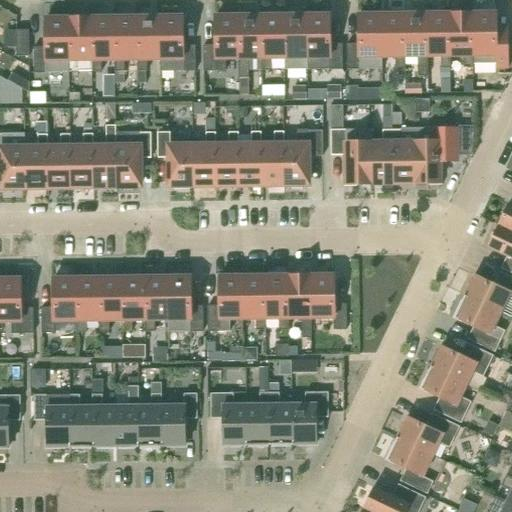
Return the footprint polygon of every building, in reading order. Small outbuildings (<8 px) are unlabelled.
[(428,55),(427,15),(404,16),(405,56),(418,55),(418,76),(428,76),(428,55)] [(451,68),(451,54),(450,15),(427,15),(428,55),(441,55),(441,68),(451,68)] [(473,68),(473,63),(473,15),(450,15),(451,54),(464,54),(464,68),(473,68)] [(496,15),(473,15),(473,63),(496,63),(496,68),(508,68),(508,26),(497,26),(496,15)] [(369,56),(382,56),(382,16),(358,16),(358,44),(347,44),(347,70),(369,70),(369,56)] [(405,56),(404,16),(382,16),(382,56),(395,56),(395,69),(405,69),(405,56)] [(248,57),(261,57),(261,17),(238,18),(239,57),(239,79),(249,79),(248,57)] [(271,57),(284,57),(284,17),(261,17),(261,57),(262,70),(271,70),(271,57)] [(294,57),(307,57),(306,17),(284,17),(284,57),(284,70),(294,70),(294,57)] [(306,17),(307,57),(329,56),(329,70),(342,70),(342,45),(331,45),(330,17),(306,17)] [(160,19),(160,59),(173,58),(174,72),(196,72),(195,46),(184,46),(183,18),(160,19)] [(225,58),(239,57),(238,18),(215,18),(215,46),(203,46),(204,72),(226,71),(225,58)] [(79,59),(92,59),(91,19),(69,20),(69,59),(69,73),(79,73),(79,59)] [(102,59),(114,59),(114,19),(91,19),(92,59),(92,72),(102,72),(102,59)] [(124,59),(137,59),(137,19),(114,19),(114,59),(115,59),(115,72),(124,72),(124,59)] [(147,59),(160,59),(160,19),(137,19),(137,59),(138,72),(147,72),(147,59)] [(47,60),(69,59),(69,20),(45,20),(45,48),(34,48),(34,74),(47,74),(47,60)] [(16,57),(29,57),(28,32),(15,32),(16,57)] [(473,82),(473,68),(464,68),(464,82),(473,82)] [(147,83),(147,72),(138,72),(138,83),(147,83)] [(13,73),(8,81),(28,92),(28,82),(13,73)] [(115,73),(115,83),(123,83),(123,73),(115,73)] [(249,79),(239,79),(239,94),(249,93),(249,79)] [(11,103),(22,103),(22,89),(11,83),(11,103)] [(105,84),(105,98),(115,97),(114,84),(105,84)] [(421,94),(421,84),(405,84),(405,95),(421,94)] [(341,85),(327,85),(327,100),(341,100),(341,85)] [(345,100),(359,100),(359,85),(345,85),(345,100)] [(306,86),(292,86),(292,100),(306,101),(306,86)] [(46,104),(45,92),(29,92),(29,104),(46,104)] [(80,103),(80,93),(69,93),(69,104),(80,103)] [(415,100),(415,116),(429,116),(429,100),(415,100)] [(105,104),(106,120),(115,120),(115,104),(105,104)] [(150,115),(149,104),(130,104),(130,115),(150,115)] [(247,108),(238,108),(238,120),(247,120),(247,108)] [(215,119),(206,119),(206,130),(215,130),(215,119)] [(392,122),(392,130),(402,130),(402,120),(392,120),(392,122)] [(94,184),(117,184),(116,144),(116,123),(106,123),(106,144),(93,144),(94,184)] [(297,125),(297,129),(297,144),(284,144),(284,167),(284,183),(308,183),(308,155),(323,155),(323,130),(315,130),(315,125),(297,125)] [(415,143),(416,183),(429,183),(429,186),(442,186),(442,178),(439,178),(439,155),(454,155),(454,129),(439,129),(439,128),(428,128),(429,143),(415,143)] [(357,184),(370,184),(370,143),(346,143),(346,129),(331,130),(331,155),(346,155),(346,178),(344,178),(344,187),(357,187),(357,184)] [(11,184),(25,184),(25,145),(11,145),(11,130),(1,130),(1,131),(0,130),(0,156),(1,157),(1,179),(0,179),(0,187),(11,187),(11,184)] [(116,144),(117,184),(139,184),(139,156),(151,156),(151,130),(139,130),(129,130),(129,144),(116,144)] [(193,184),(193,144),(170,144),(170,130),(157,130),(158,156),(169,156),(169,184),(193,184)] [(262,183),(284,183),(284,167),(284,144),(284,130),(275,130),(275,144),(261,144),(261,146),(262,183)] [(370,143),(370,184),(393,184),(392,130),(383,130),(383,143),(370,143)] [(392,130),(393,184),(416,183),(415,143),(402,143),(402,130),(392,130)] [(48,184),(71,184),(71,145),(70,145),(70,131),(60,132),(60,145),(48,145),(48,184)] [(71,184),(94,184),(93,144),(93,131),(83,131),(83,144),(71,145),(71,184)] [(206,144),(193,144),(193,184),(216,184),(216,146),(216,144),(216,131),(206,131),(206,144)] [(216,184),(239,184),(238,146),(239,144),(239,131),(229,131),(229,144),(216,144),(216,146),(216,184)] [(239,184),(262,183),(261,146),(261,144),(261,131),(252,131),(252,144),(239,144),(238,146),(239,184)] [(25,184),(48,184),(48,145),(47,145),(47,132),(37,132),(38,145),(25,145),(25,184)] [(498,225),(511,231),(511,205),(509,204),(498,225)] [(511,231),(498,225),(488,247),(511,258),(506,271),(511,273),(511,231)] [(465,296),(501,314),(511,292),(511,277),(505,274),(499,286),(475,275),(465,296)] [(266,330),(266,317),(265,277),(242,278),(243,317),(256,317),(256,330),(266,330)] [(289,330),(288,317),(288,277),(265,277),(266,317),(279,317),(279,330),(289,330)] [(312,338),(311,317),(311,277),(288,277),(288,317),(302,317),(302,338),(312,338)] [(311,277),(311,317),(333,316),(334,330),(346,330),(346,305),(335,305),(334,277),(311,277)] [(168,318),(168,332),(203,332),(203,306),(191,306),(191,278),(167,279),(168,318)] [(221,318),(243,317),(242,278),(219,278),(219,306),(208,306),(208,332),(221,332),(221,318)] [(86,319),(99,319),(99,279),(76,280),(76,319),(77,333),(86,332),(86,319)] [(109,319),(122,319),(122,279),(99,279),(99,319),(99,332),(109,332),(109,319)] [(132,319),(145,319),(144,279),(122,279),(122,319),(122,332),(132,332),(132,319)] [(154,318),(168,318),(167,279),(144,279),(145,319),(145,332),(155,332),(154,318)] [(0,280),(0,320),(11,320),(11,334),(33,334),(33,308),(21,308),(21,280),(0,280)] [(54,320),(76,319),(76,280),(52,280),(53,308),(41,308),(41,333),(54,333),(54,320)] [(491,335),(501,314),(465,296),(455,318),(479,329),(473,341),(496,352),(501,340),(491,335)] [(266,341),(267,352),(276,352),(276,340),(266,341)] [(19,342),(19,358),(32,357),(32,341),(19,342)] [(215,344),(207,344),(207,361),(242,361),(242,349),(229,349),(229,356),(221,356),(221,355),(215,355),(215,344)] [(441,346),(431,367),(467,385),(473,372),(484,377),(494,356),(471,345),(465,357),(441,346)] [(67,347),(67,356),(75,355),(75,346),(67,347)] [(297,355),(298,347),(288,346),(288,355),(297,355)] [(167,362),(167,347),(153,348),(153,362),(167,362)] [(122,358),(122,348),(108,348),(109,358),(122,358)] [(134,354),(134,361),(143,361),(143,349),(139,349),(134,354)] [(244,349),(244,361),(256,361),(256,349),(244,349)] [(291,379),(291,362),(281,362),(281,379),(291,379)] [(467,385),(431,367),(421,389),(445,400),(439,412),(462,423),(472,402),(462,397),(467,385)] [(207,369),(207,384),(231,384),(231,369),(207,369)] [(30,372),(30,390),(45,390),(45,372),(30,372)] [(129,377),(129,387),(139,387),(139,377),(129,377)] [(92,383),(92,395),(103,395),(103,383),(92,383)] [(152,394),(162,394),(162,385),(152,385),(152,394)] [(129,406),(116,406),(116,447),(124,447),(127,449),(134,449),(137,446),(138,446),(138,447),(139,447),(139,406),(139,387),(129,387),(129,406)] [(509,406),(511,398),(511,393),(503,389),(498,400),(509,406)] [(306,404),(292,404),(293,445),(294,445),(316,444),(316,418),(329,418),(328,392),(305,393),(306,404)] [(247,446),(247,405),(234,405),(234,393),(211,394),(211,419),(223,419),(224,445),(246,445),(246,446),(247,446)] [(260,405),(247,405),(247,446),(270,445),(269,393),(260,393),(260,405)] [(293,445),(292,404),(279,405),(279,393),(269,393),(270,445),(293,445)] [(162,447),(162,406),(162,394),(152,394),(152,406),(139,406),(139,447),(162,447)] [(184,406),(162,406),(162,447),(163,447),(163,446),(185,446),(185,419),(198,419),(197,394),(184,394),(184,406)] [(333,394),(333,406),(342,406),(342,394),(333,394)] [(0,447),(9,448),(8,421),(21,421),(21,396),(0,395),(0,447)] [(70,448),(70,407),(57,407),(57,395),(34,396),(34,421),(47,421),(47,447),(70,447),(70,448)] [(70,395),(70,407),(70,448),(93,447),(93,407),(80,407),(80,395),(70,395)] [(116,447),(116,406),(103,407),(103,395),(92,395),(93,407),(93,447),(94,447),(96,447),(98,449),(106,449),(108,447),(116,447)] [(511,415),(506,413),(498,429),(511,435),(511,415)] [(397,438),(434,455),(440,442),(451,447),(460,426),(437,416),(432,428),(408,416),(397,438)] [(487,423),(482,433),(492,438),(497,427),(487,423)] [(434,455),(397,438),(387,460),(411,471),(405,483),(428,494),(434,482),(424,477),(434,455)] [(482,463),(495,470),(502,457),(489,449),(482,463)] [(506,502),(511,504),(511,463),(501,486),(511,491),(506,502)] [(374,488),(364,509),(369,511),(419,511),(427,498),(404,487),(398,499),(374,488)] [(511,511),(511,504),(506,502),(501,511),(500,511),(491,507),(488,511),(511,511)]
